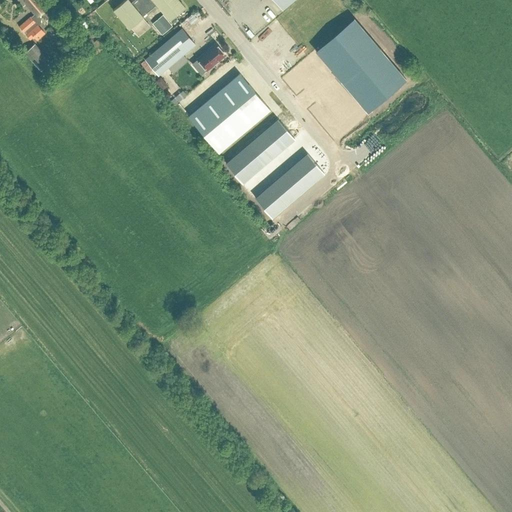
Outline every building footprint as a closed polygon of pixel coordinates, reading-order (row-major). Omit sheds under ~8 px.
[(23,0),(34,13),(27,19),(19,25),(31,39),(33,36),(37,40),(45,33),(38,25),(40,22),(40,18),(37,15),(46,7),(39,0),(23,0)] [(185,7),(179,0),(132,0),(131,1),(129,0),(123,0),(113,9),(129,28),(143,16),(143,15),(156,4),(170,20),(185,7)] [(269,0),(280,12),(293,0),(269,0)] [(171,25),(162,14),(152,22),(161,34),(171,25)] [(359,24),(332,48),(368,90),(398,68),(359,24)] [(158,74),(195,43),(182,28),(145,59),(158,74)] [(24,52),(40,70),(50,61),(35,43),(24,52)] [(207,69),(225,54),(215,43),(197,58),(207,69)] [(239,72),(187,115),(218,152),(270,109),(239,72)] [(278,120),(226,164),(242,183),(294,140),(278,120)] [(312,181),(299,166),(260,197),(271,214),(312,181)]
